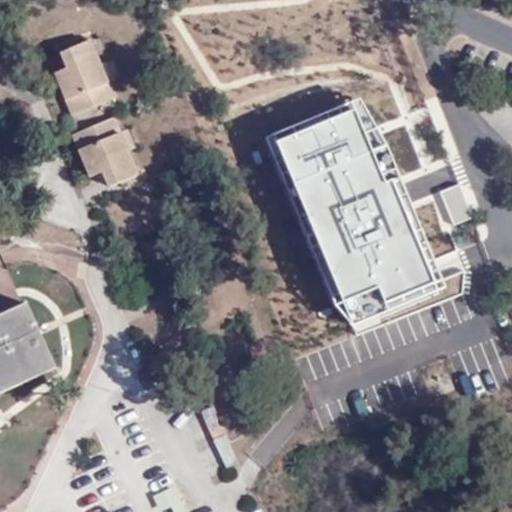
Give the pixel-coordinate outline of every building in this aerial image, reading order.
[(106,82),(97,64),(86,40),(61,51),(69,69),(55,74),(74,116),(114,99),(106,82)] [(105,60),(97,64),(106,82),(115,77),(105,60)] [(352,324),(388,310),(441,287),(382,146),(354,99),(260,138),(331,307),(352,324)] [(128,152),(120,134),(114,117),(73,134),(90,176),(103,170),(111,187),(138,177),(128,152)] [(129,131),(120,134),(128,152),(135,149),(129,131)] [(0,390),(56,364),(22,290),(0,300),(0,390)] [(189,511),(177,489),(153,502),(157,511),(169,511),(171,511),(189,511)]
